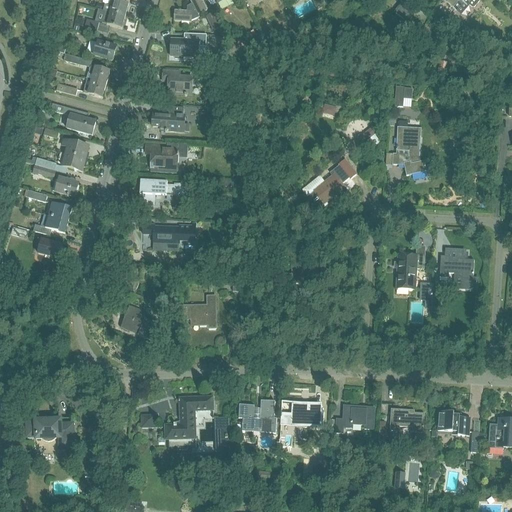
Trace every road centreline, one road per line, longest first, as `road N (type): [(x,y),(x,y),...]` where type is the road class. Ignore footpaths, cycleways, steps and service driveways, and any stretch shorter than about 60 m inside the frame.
road 1 (residential): [(154,0),(78,309),(82,345),(95,362),(124,375),(361,375)]
road 2 (residential): [(494,379),(497,229),(491,222),(385,215),(371,227),(361,375)]
road 3 (track): [(124,375),(114,472),(119,511)]
road 4 (residential): [(361,375),(494,379)]
